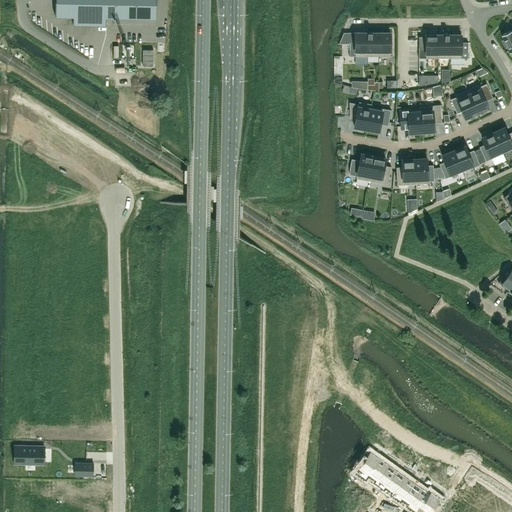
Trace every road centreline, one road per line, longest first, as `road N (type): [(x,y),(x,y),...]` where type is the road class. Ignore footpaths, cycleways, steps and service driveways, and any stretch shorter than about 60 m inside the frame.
road 1 (primary): [(221,511),(233,0)]
road 2 (primary): [(203,0),(193,511)]
road 3 (unclassified): [(118,511),(113,201)]
road 4 (residential): [(511,109),(418,144),(342,136)]
